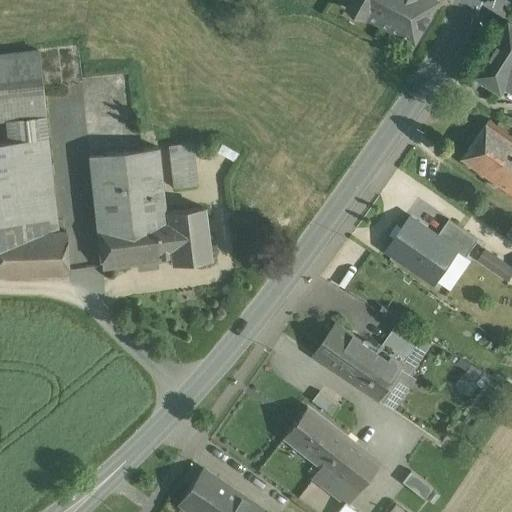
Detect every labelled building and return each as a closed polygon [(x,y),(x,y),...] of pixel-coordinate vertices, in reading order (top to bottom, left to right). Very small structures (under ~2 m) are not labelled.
[(439,0),(350,0),(347,6),(416,42),(439,0)] [(511,29),(507,26),(474,79),(499,95),(503,89),(511,95),(511,29)] [(38,50),(0,54),(0,119),(7,119),(44,115),(45,114),(38,50)] [(44,115),(7,119),(10,141),(12,141),(47,137),(48,137),(46,137),(44,115)] [(511,159),(511,135),(490,119),(461,159),(495,183),(511,159)] [(47,137),(12,141),(16,182),(52,177),(47,137)] [(10,141),(0,142),(0,222),(20,220),(16,182),(12,141),(10,141)] [(193,145),(169,148),(173,187),(197,185),(193,145)] [(157,147),(89,154),(102,268),(161,260),(155,213),(164,211),(157,147)] [(511,159),(495,183),(511,194),(511,159)] [(52,177),(16,182),(20,220),(29,219),(56,216),(52,177)] [(164,211),(155,213),(161,260),(173,258),(174,263),(209,258),(203,207),(164,211)] [(440,233),(412,214),(387,251),(433,283),(456,250),(459,246),(440,233)] [(56,216),(29,219),(30,223),(41,222),(42,233),(58,232),(56,216)] [(42,233),(41,222),(30,223),(29,219),(20,220),(0,222),(0,274),(67,273),(66,232),(58,232),(42,233)] [(450,219),(440,233),(459,246),(456,250),(466,257),(479,239),(450,219)] [(511,265),(486,248),(478,259),(510,281),(511,277),(511,265)] [(380,354),(336,323),(314,355),(380,400),(399,368),(400,368),(380,354)] [(401,324),(380,354),(400,368),(422,336),(401,324)] [(491,377),(456,356),(450,366),(484,387),(491,377)] [(415,379),(399,368),(380,400),(394,410),(415,379)] [(339,406),(320,391),(312,400),(331,415),(339,406)] [(360,447),(307,406),(284,436),(322,466),(336,478),(360,448),(360,447)] [(360,448),(336,478),(322,466),(314,477),(345,502),(377,461),(360,448)] [(260,511),(262,509),(204,469),(180,504),(192,511),(260,511)] [(433,487),(410,470),(402,481),(424,498),(433,487)] [(305,492),(334,511),(342,501),(313,481),(305,492)] [(358,511),(345,502),(337,511),(358,511)]
